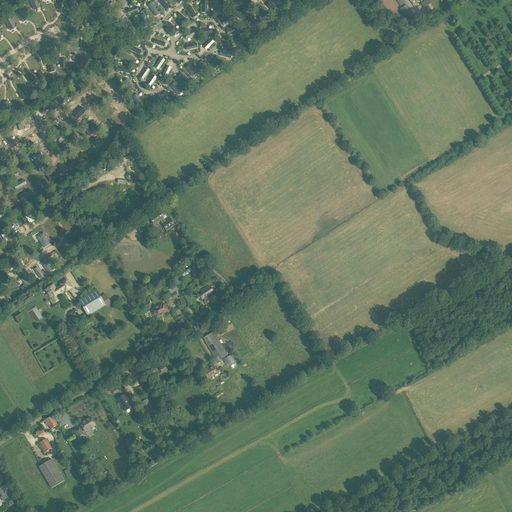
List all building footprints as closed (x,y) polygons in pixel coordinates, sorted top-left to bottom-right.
[(36,0),(29,0),(34,10),(36,9),(37,9),(38,9),(38,8),(40,7),(36,0)] [(163,0),(160,0),(159,1),(166,10),(169,7),(163,0)] [(216,0),(213,0),(212,1),(217,9),(216,10),(218,12),(220,11),(222,10),(216,0)] [(270,1),(266,5),(272,11),(276,7),(270,1)] [(150,3),(147,5),(149,8),(155,16),(159,14),(152,3),(150,4),(150,3)] [(406,5),(400,9),(409,24),(416,20),(406,5)] [(191,6),(187,8),(192,18),(196,15),(191,6)] [(136,7),(126,11),(128,15),(138,11),(136,7)] [(21,10),(16,14),(23,22),(25,21),(26,20),(28,18),(21,10)] [(179,13),(176,16),(184,23),(187,20),(179,13)] [(10,18),(5,21),(10,30),(12,29),(13,29),(14,29),(13,28),(16,27),(10,18)] [(170,23),(167,26),(175,33),(178,30),(170,23)] [(236,26),(226,30),(228,35),(238,32),(238,29),(238,28),(237,28),(236,26)] [(194,30),(184,35),(186,39),(196,34),(194,30)] [(242,37),(231,41),(233,47),(244,43),(242,37)] [(211,39),(203,47),(206,50),(214,42),(211,39)] [(132,45),(130,49),(140,54),(142,50),(132,45)] [(221,50),(219,56),(231,58),(232,52),(221,50)] [(125,54),(123,59),(133,64),(136,59),(125,54)] [(213,56),(208,59),(214,69),(216,67),(216,68),(217,67),(219,65),(213,56)] [(156,65),(154,67),(156,69),(157,69),(158,70),(165,60),(162,57),(156,65)] [(202,61),(197,65),(204,74),(209,70),(202,61)] [(52,63),(46,65),(49,73),(55,71),(52,63)] [(190,64),(186,68),(193,76),(195,75),(196,74),(195,74),(197,72),(190,64)] [(163,74),(161,77),(164,78),(166,78),(171,67),(167,65),(163,74)] [(146,67),(140,77),(143,79),(149,70),(146,67)] [(41,71),(36,74),(40,81),(45,78),(41,71)] [(181,73),(177,77),(185,85),(190,81),(181,73)] [(153,75),(146,84),(150,86),(156,77),(153,75)] [(126,80),(124,81),(131,91),(135,89),(129,81),(130,81),(128,78),(126,80)] [(33,82),(28,85),(32,92),(37,89),(33,82)] [(175,82),(170,87),(178,95),(182,91),(175,82)] [(23,90),(18,93),(22,100),(27,97),(23,90)] [(166,92),(161,95),(166,105),(169,103),(169,104),(170,103),(172,101),(166,92)] [(135,96),(133,97),(139,107),(143,105),(138,97),(137,94),(134,95),(135,96)] [(131,184),(134,189),(144,184),(141,179),(131,184)] [(157,212),(155,210),(152,212),(151,211),(144,216),(147,220),(149,218),(154,225),(160,220),(162,223),(161,223),(166,231),(174,225),(170,218),(165,221),(158,211),(157,212)] [(31,213),(25,217),(30,224),(36,221),(31,213)] [(135,229),(138,227),(137,226),(146,220),(144,217),(133,225),(134,227),(133,228),(135,229)] [(13,226),(9,229),(14,236),(19,233),(16,228),(17,228),(14,225),(13,226)] [(177,246),(182,243),(176,231),(170,234),(177,246)] [(119,242),(127,237),(123,232),(115,237),(119,242)] [(5,233),(1,235),(6,242),(10,240),(5,233)] [(44,233),(37,237),(44,248),(50,243),(44,233)] [(13,261),(9,263),(12,268),(22,261),(19,258),(13,262),(13,261)] [(46,261),(42,264),(48,273),(53,270),(46,261)] [(199,274),(195,266),(187,270),(189,273),(191,272),(196,280),(200,277),(201,276),(200,274),(199,274)] [(37,267),(34,269),(40,279),(44,276),(37,267)] [(25,284),(21,287),(23,290),(30,285),(24,277),(21,279),(25,284)] [(65,292),(71,288),(66,280),(60,284),(61,285),(56,289),(53,285),(45,290),(48,295),(46,296),(49,300),(50,300),(53,304),(58,301),(55,296),(64,290),(65,292)] [(209,298),(208,296),(214,292),(208,285),(201,290),(202,291),(199,294),(202,299),(205,297),(206,300),(204,302),(206,304),(211,301),(209,298)] [(173,298),(178,296),(176,292),(178,291),(175,286),(168,290),(170,293),(167,295),(169,299),(172,297),(173,298)] [(101,297),(96,289),(78,300),(87,316),(106,305),(107,307),(111,304),(105,295),(101,297)] [(26,303),(34,298),(31,294),(23,299),(26,303)] [(168,310),(164,304),(162,305),(161,305),(152,310),(154,312),(153,313),(155,316),(156,316),(157,318),(166,312),(168,310)] [(217,361),(227,355),(213,332),(203,338),(217,361)] [(231,355),(224,359),(226,364),(227,364),(229,366),(230,366),(232,369),(236,366),(233,361),(234,360),(231,355)] [(214,368),(211,364),(208,366),(209,368),(203,371),(207,379),(214,375),(215,378),(218,375),(217,373),(220,372),(217,367),(214,368)] [(155,366),(148,371),(151,375),(158,371),(155,366)] [(124,411),(131,407),(124,395),(117,399),(124,411)] [(149,404),(147,399),(141,403),(145,411),(143,412),(145,416),(148,415),(148,416),(154,412),(156,416),(159,414),(152,402),(149,404)] [(58,425),(52,416),(44,421),(46,423),(46,424),(46,425),(48,424),(51,429),(58,425)] [(86,431),(96,425),(91,417),(83,422),(85,424),(82,426),(83,426),(80,428),(80,427),(74,431),(80,439),(85,436),(83,432),(85,431),(86,431)] [(45,452),(51,448),(46,439),(39,443),(45,452)] [(51,488),(64,481),(52,459),(39,467),(51,488)] [(68,479),(72,476),(68,469),(64,471),(68,479)] [(6,492),(10,490),(7,484),(1,488),(2,489),(0,489),(0,497),(1,497),(4,501),(5,501),(8,506),(15,502),(12,497),(9,498),(6,492)]
